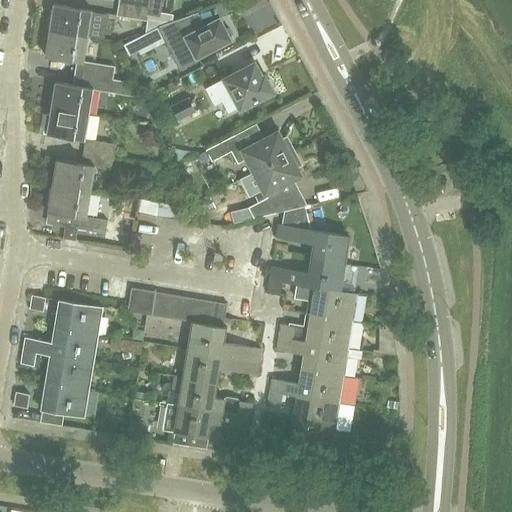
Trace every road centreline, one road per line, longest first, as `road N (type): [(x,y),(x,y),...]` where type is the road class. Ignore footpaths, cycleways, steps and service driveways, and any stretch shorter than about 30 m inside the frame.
road 1 (tertiary): [(436,511),(441,365),(426,269),(394,171),(306,0)]
road 2 (residential): [(18,250),(13,109),(28,0)]
road 3 (residential): [(250,287),(18,250)]
road 4 (residential): [(201,492),(0,458)]
road 5 (residential): [(322,511),(201,492)]
